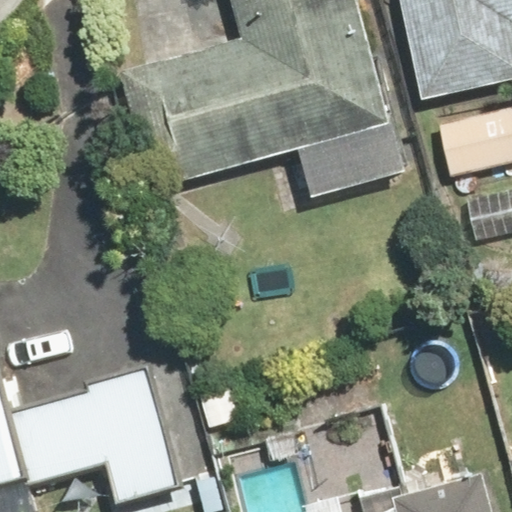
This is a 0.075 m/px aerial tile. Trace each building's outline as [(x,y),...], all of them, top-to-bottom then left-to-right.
[(245,0),(255,42),(134,70),(163,192),(309,158),(320,203),(418,179),(375,0),(245,0)] [(511,0),(411,0),(435,101),(511,83),(511,0)] [(511,104),(445,126),(461,178),(511,162),(511,104)] [(0,505),(119,476),(127,507),(201,488),(170,366),(97,384),(100,397),(28,415),(7,332),(0,333),(0,505)] [(511,511),(503,473),(403,498),(406,511),(400,511),(511,511)]
